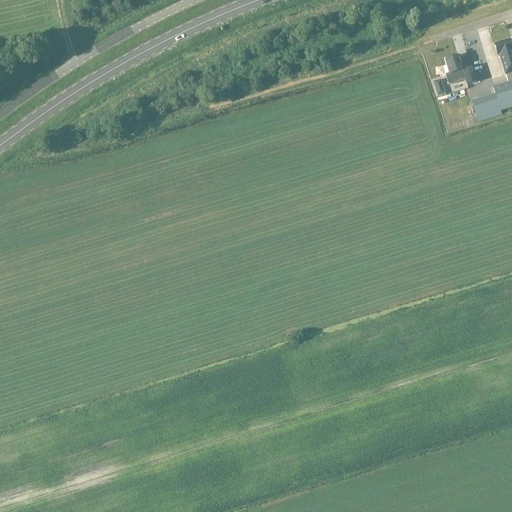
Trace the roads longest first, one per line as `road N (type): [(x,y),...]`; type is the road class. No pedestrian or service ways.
road 1 (primary): [(0,145),(143,52),(259,0)]
road 2 (unclassified): [(0,114),(194,0)]
